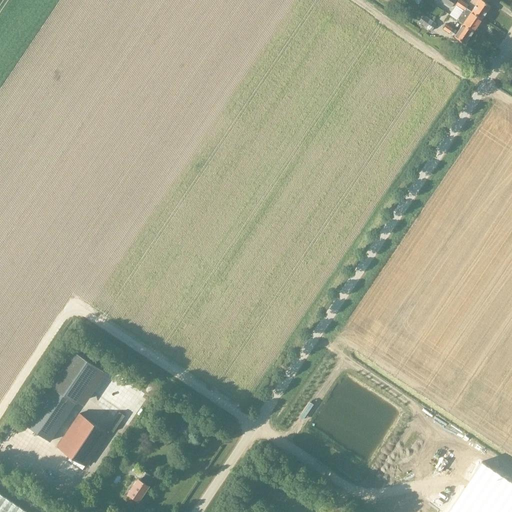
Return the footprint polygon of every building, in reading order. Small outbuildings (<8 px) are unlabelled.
[(490,6),(480,0),(471,0),(471,1),(476,5),(471,12),(481,19),(490,6)] [(464,11),(466,8),(468,5),(463,2),(459,8),(463,10),(464,11)] [(471,12),(466,8),(464,11),(463,10),(456,20),(462,24),(473,31),(481,19),(471,12)] [(430,31),(435,24),(426,17),(421,25),(430,31)] [(464,44),(473,31),(462,24),(454,37),(464,44)] [(449,34),(452,29),(446,25),(443,29),(449,34)] [(24,424),(49,441),(99,368),(74,351),(53,382),(24,424)] [(92,400),(89,407),(109,417),(112,411),(92,400)] [(117,413),(110,427),(117,430),(123,416),(117,413)] [(79,414),(57,446),(86,466),(108,433),(79,414)] [(511,511),(511,482),(481,462),(447,511),(511,511)] [(148,486),(153,478),(140,469),(135,477),(137,479),(127,494),(138,501),(148,486)] [(26,511),(0,494),(0,511),(26,511)]
